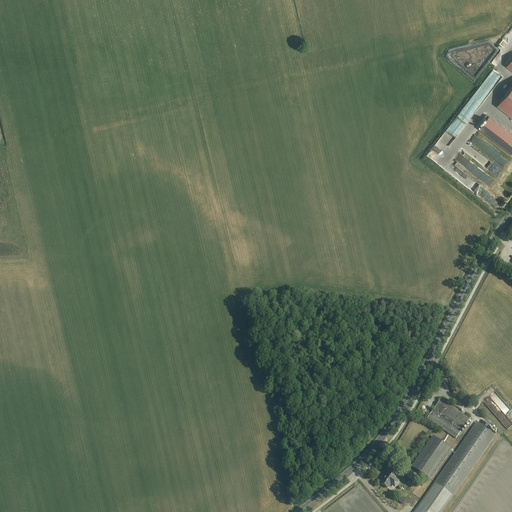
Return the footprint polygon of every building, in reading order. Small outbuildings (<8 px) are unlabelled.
[(511,57),(506,65),(511,69),(511,86),(497,106),(511,117),(511,57)] [(511,153),(511,134),(489,117),(479,129),(511,153)] [(458,125),(442,146),(448,150),(463,129),(458,125)] [(435,165),(443,158),(438,153),(430,160),(435,165)] [(447,158),(443,166),(440,164),(438,167),(442,169),(441,171),(448,175),(454,162),(447,158)] [(476,180),(489,191),(494,186),(481,174),(476,180)] [(505,260),(509,255),(504,251),(500,256),(505,260)] [(507,418),(511,414),(511,413),(492,390),(486,395),(504,417),(505,416),(507,418)] [(434,408),(432,411),(427,418),(456,438),(460,433),(470,418),(441,398),(434,408)] [(477,423),(435,482),(414,511),(442,511),(454,496),(495,436),(477,423)] [(431,480),(452,450),(432,437),(412,466),(431,480)] [(396,486),(399,482),(394,479),(396,477),(389,473),(381,484),(388,488),(390,484),(392,486),(394,485),(396,486)]
